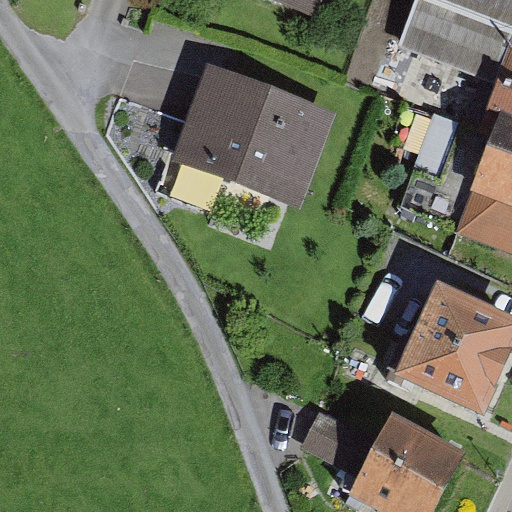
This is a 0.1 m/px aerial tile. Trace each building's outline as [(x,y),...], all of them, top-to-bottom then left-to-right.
[(266,0),(308,16),(314,0),(266,0)] [(505,73),(444,241),(511,265),(511,0),(407,0),(395,33),(505,73)] [(201,77),(169,156),(286,202),(318,123),(201,77)] [(511,329),(445,301),(412,376),(489,409),(511,353),(511,329)] [(387,430),(357,500),(385,511),(448,511),(469,465),(387,430)]
